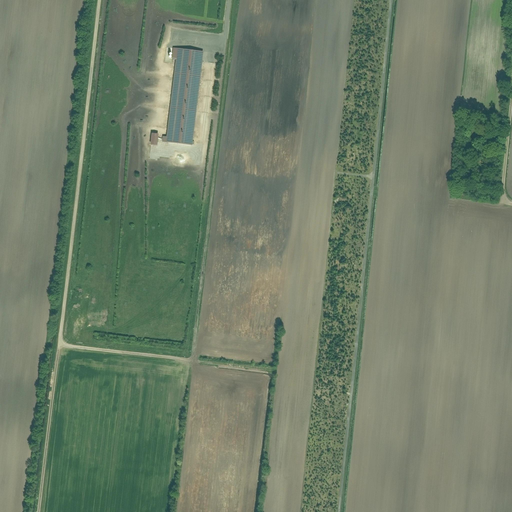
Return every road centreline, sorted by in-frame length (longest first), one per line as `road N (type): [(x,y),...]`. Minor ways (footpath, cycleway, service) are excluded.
road 1 (track): [(99,0),(39,511)]
road 2 (track): [(390,0),(338,511)]
